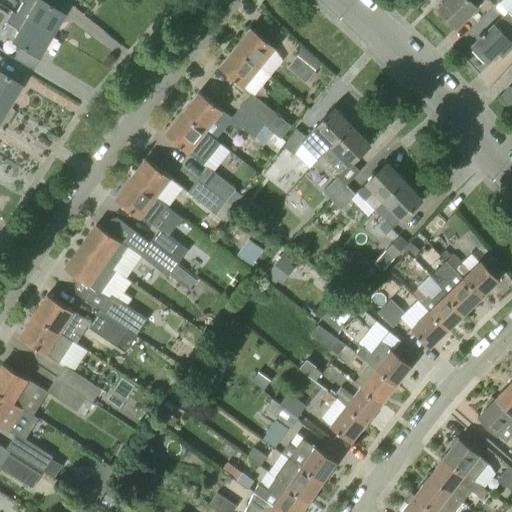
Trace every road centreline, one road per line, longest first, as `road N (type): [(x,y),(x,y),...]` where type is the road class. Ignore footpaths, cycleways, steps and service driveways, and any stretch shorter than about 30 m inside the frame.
road 1 (residential): [(0,312),(88,180),(231,0)]
road 2 (residential): [(511,175),(410,60),(344,0)]
road 3 (residential): [(355,511),(443,396),(511,330)]
